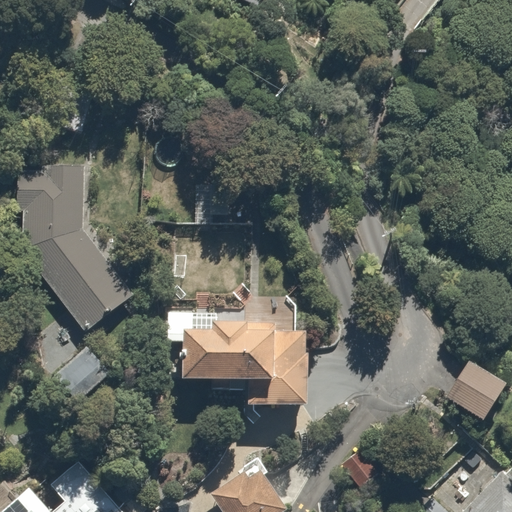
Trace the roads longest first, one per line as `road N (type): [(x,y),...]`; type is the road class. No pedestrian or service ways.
road 1 (residential): [(391,363),(369,353),(355,334),(308,194),(276,131),(248,97),(98,0)]
road 2 (residential): [(421,0),(390,43),(364,128),(367,210),(417,335),(412,354),(391,363)]
road 3 (residential): [(301,511),(333,454),(384,396),(391,363)]
